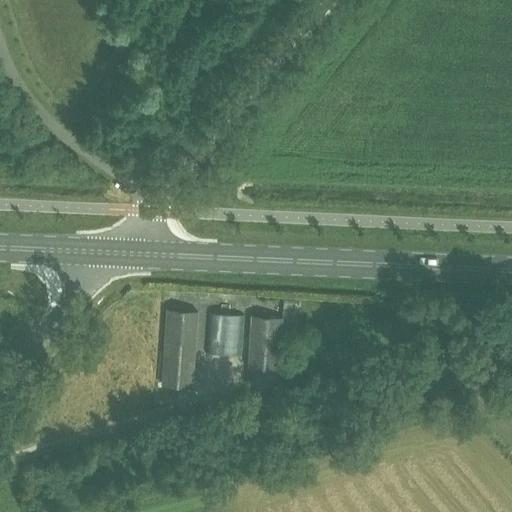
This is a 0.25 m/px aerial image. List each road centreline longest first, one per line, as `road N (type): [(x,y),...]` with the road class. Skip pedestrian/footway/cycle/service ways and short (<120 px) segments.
road 1 (primary): [(112,254),(511,266)]
road 2 (track): [(162,198),(325,0)]
road 3 (unclassified): [(0,392),(112,254)]
